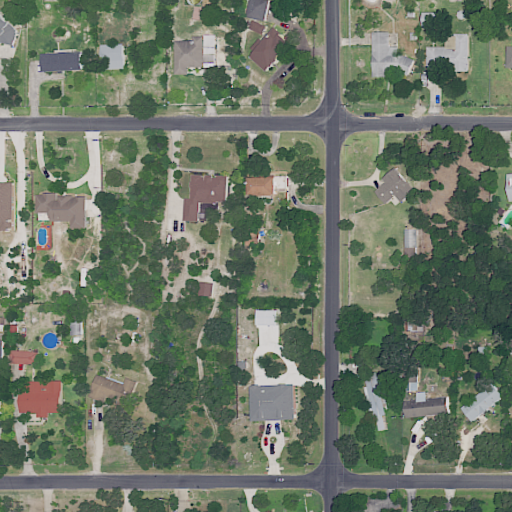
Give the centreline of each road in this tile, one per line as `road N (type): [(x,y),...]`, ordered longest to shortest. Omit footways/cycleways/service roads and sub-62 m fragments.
road 1 (residential): [(330,511),(333,0)]
road 2 (residential): [(0,482),(511,479)]
road 3 (residential): [(0,123),(511,124)]
